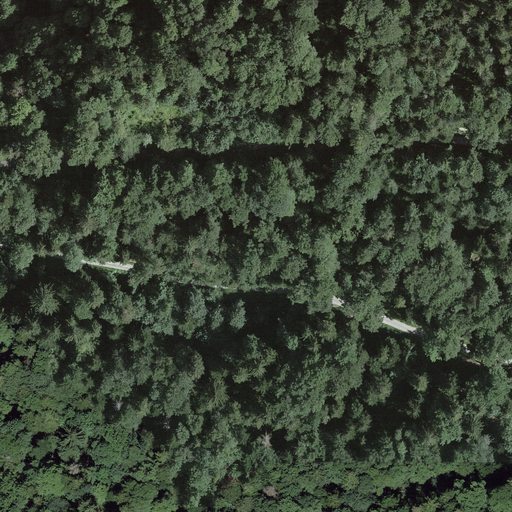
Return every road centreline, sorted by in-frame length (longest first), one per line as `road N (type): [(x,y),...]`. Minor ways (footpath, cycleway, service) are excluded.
road 1 (track): [(0,244),(304,292),(511,359)]
road 2 (track): [(511,165),(435,139),(361,134),(0,165)]
